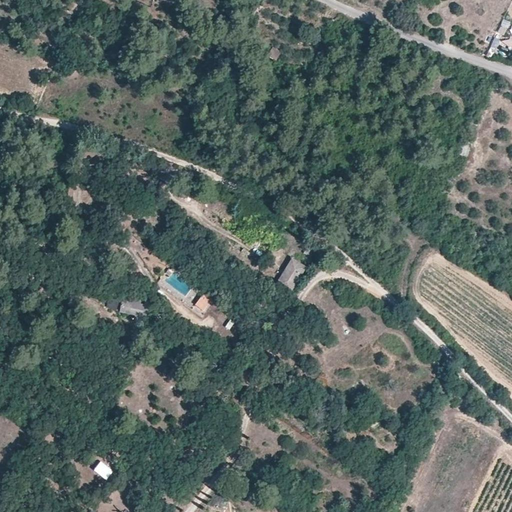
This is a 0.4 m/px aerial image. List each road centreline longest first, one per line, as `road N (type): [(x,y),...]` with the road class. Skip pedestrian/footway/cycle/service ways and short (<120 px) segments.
road 1 (track): [(511,421),(428,330),(326,240),(218,175),(0,108)]
road 2 (unclassified): [(316,0),(511,74)]
